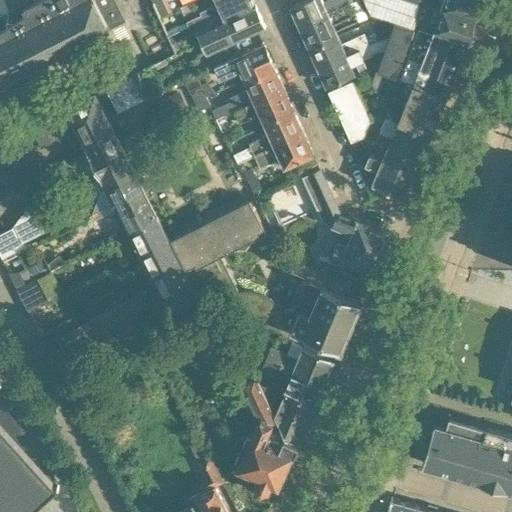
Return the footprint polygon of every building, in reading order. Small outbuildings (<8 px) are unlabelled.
[(7,25),(0,29),(0,82),(124,19),(114,0),(38,0),(36,2),(26,7),(26,6),(23,7),(26,13),(19,18),(7,25)] [(0,0),(0,16),(2,15),(9,12),(3,0),(0,0)] [(15,8),(26,0),(3,0),(9,12),(10,12),(15,8)] [(152,0),(160,17),(168,13),(162,0),(152,0)] [(186,20),(166,28),(171,41),(179,37),(197,29),(254,2),(253,0),(217,0),(221,8),(213,8),(212,4),(199,10),(201,13),(186,19),(186,20)] [(322,0),(302,0),(291,5),(300,24),(350,2),(348,0),(325,0),(323,1),(322,0)] [(361,0),(352,0),(351,1),(356,13),(360,20),(367,17),(369,16),(361,0)] [(364,0),(371,15),(394,23),(390,34),(385,48),(378,69),(386,72),(397,76),(410,40),(418,20),(468,38),(474,20),(442,9),(445,0),(364,0)] [(445,0),(442,9),(474,20),(481,0),(445,0)] [(310,47),(339,33),(337,31),(334,23),(356,13),(351,1),(350,2),(300,24),(310,47)] [(265,26),(254,2),(197,29),(208,52),(265,26)] [(9,12),(2,15),(7,25),(19,18),(15,8),(10,12),(9,12)] [(380,38),(384,36),(384,23),(370,19),(380,38)] [(418,20),(410,40),(460,60),(468,38),(418,20)] [(318,65),(370,42),(365,31),(342,41),(339,33),(310,47),(318,65)] [(380,38),(370,42),(318,65),(327,86),(356,72),(352,62),(373,53),(385,48),(390,34),(384,36),(380,38)] [(397,76),(415,83),(447,95),(460,60),(410,40),(397,76)] [(244,75),(246,79),(275,66),(273,63),(273,62),(267,49),(264,42),(215,64),(220,76),(241,67),(244,75)] [(231,99),(212,108),(216,117),(224,113),(235,109),(284,87),(275,66),(246,79),(250,87),(230,96),(231,99)] [(378,94),(386,72),(378,69),(372,83),(378,94)] [(149,98),(136,73),(105,89),(118,115),(149,98)] [(191,94),(202,88),(200,84),(196,74),(184,80),(191,94)] [(329,89),(352,140),(365,134),(371,116),(363,99),(354,78),(329,89)] [(200,84),(202,88),(206,95),(215,91),(206,81),(200,84)] [(430,135),(447,95),(415,83),(399,122),(430,135)] [(293,107),(284,87),(235,109),(241,121),(261,112),(265,120),(293,107)] [(396,109),(386,91),(379,95),(389,113),(396,109)] [(67,107),(85,143),(113,128),(95,93),(67,107)] [(177,94),(154,105),(162,122),(185,110),(177,94)] [(270,131),(250,140),(252,144),(255,153),(304,131),(295,111),(293,107),(265,120),(266,123),(270,131)] [(224,113),(216,117),(222,130),(230,126),(224,113)] [(376,140),(387,145),(404,152),(405,149),(422,155),(430,135),(399,122),(385,117),(380,129),(376,140)] [(102,189),(136,172),(113,128),(85,143),(90,153),(101,176),(88,182),(98,202),(102,189)] [(0,129),(0,198),(26,187),(0,129)] [(314,153),(304,131),(255,153),(261,165),(281,156),(286,166),(314,153)] [(10,146),(24,181),(42,174),(28,139),(10,146)] [(252,144),(234,152),(239,161),(243,159),(255,153),(252,144)] [(404,197),(422,155),(405,149),(404,152),(387,145),(381,159),(370,154),(365,165),(378,170),(372,183),(404,197)] [(248,168),(243,170),(247,178),(256,174),(252,166),(248,168)] [(321,168),(302,176),(305,182),(317,208),(323,205),(320,199),(332,193),(321,168)] [(118,208),(129,231),(158,216),(136,172),(102,189),(98,202),(93,216),(95,220),(118,208)] [(370,271),(371,270),(373,271),(385,243),(382,242),(385,235),(386,236),(386,234),(383,233),(384,231),(341,213),(332,193),(320,199),(323,205),(326,213),(335,217),(332,226),(343,230),(338,241),(334,242),(331,250),(332,254),(330,261),(336,264),(337,261),(347,266),(348,264),(354,267),(356,264),(357,265),(358,265),(360,269),(366,272),(369,270),(370,271)] [(249,198),(169,238),(186,271),(223,252),(232,248),(245,248),(253,237),(266,231),(249,198)] [(0,243),(19,234),(23,242),(44,232),(30,204),(12,227),(0,233),(0,243)] [(156,284),(147,289),(164,321),(202,302),(186,271),(169,238),(158,216),(129,231),(156,284)] [(241,290),(223,252),(186,271),(202,302),(218,294),(222,304),(290,339),(295,329),(291,327),(298,309),(288,311),(285,307),(282,304),(279,301),(275,299),(271,296),(267,294),(263,293),(259,291),(254,291),(250,290),(245,290),(241,290)] [(24,268),(19,270),(25,283),(37,277),(51,270),(47,264),(44,258),(31,264),(24,268)] [(25,283),(16,287),(28,310),(48,299),(37,277),(25,283)] [(341,350),(361,301),(359,300),(312,280),(300,281),(292,301),(298,309),(291,327),(295,329),(341,350)] [(62,346),(49,352),(57,368),(60,373),(164,321),(147,289),(57,336),(62,346)] [(217,296),(202,304),(199,313),(210,316),(213,308),(221,304),(217,296)] [(251,352),(268,359),(311,377),(308,383),(323,389),(336,359),(305,345),(304,347),(294,342),(288,355),(256,341),(251,352)] [(316,405),(323,389),(308,383),(311,377),(268,359),(264,369),(290,381),(286,392),(288,393),(316,405)] [(0,511),(27,511),(60,483),(58,482),(2,378),(0,373),(0,511)] [(294,454),(299,444),(284,437),(275,419),(255,376),(241,383),(258,419),(251,435),(249,434),(248,436),(246,437),(242,447),(243,449),(242,452),(239,453),(235,462),(236,466),(235,468),(236,468),(256,477),(253,483),(255,490),(257,491),(261,492),(269,489),(272,484),(279,487),(294,453),(294,454)] [(288,393),(275,419),(284,437),(299,444),(316,405),(288,393)] [(446,424),(435,421),(423,462),(511,488),(511,432),(487,425),(449,414),(446,424)] [(206,478),(218,471),(210,456),(199,462),(206,476),(205,477),(206,478)] [(229,511),(216,485),(217,485),(216,484),(204,490),(204,489),(203,490),(189,498),(192,504),(175,511),(229,511)] [(445,511),(437,509),(438,506),(428,503),(427,507),(391,496),(386,511),(445,511)]
